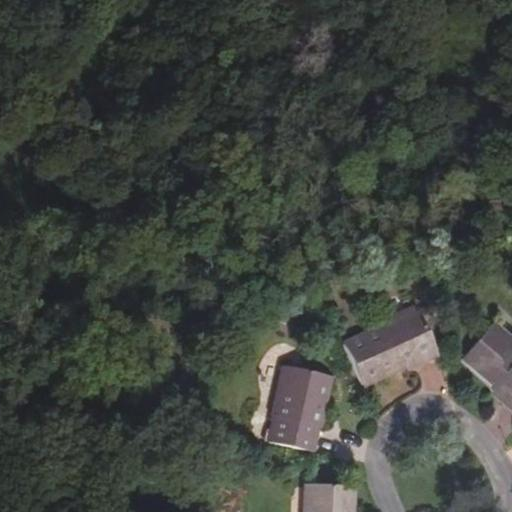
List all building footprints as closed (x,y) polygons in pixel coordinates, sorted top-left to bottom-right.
[(410,362),(412,366),(435,355),(413,308),(381,322),(383,327),(342,347),(361,385),(402,367),(410,362)] [(508,399),(505,404),(511,409),(511,344),(490,326),(461,360),(498,391),(508,399)] [(325,401),(329,379),(283,369),(273,418),(275,418),(269,445),(311,454),(315,429),(318,429),(322,413),(317,412),(320,401),(325,401)] [(494,395),(505,404),(508,399),(498,391),(494,395)] [(352,489),(305,487),(304,511),(347,511),(352,511),(352,489)]
